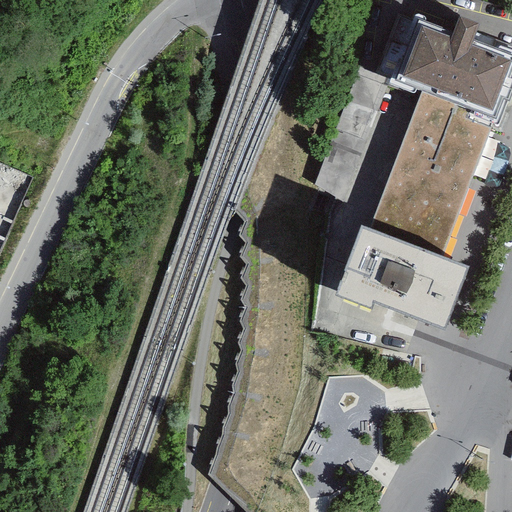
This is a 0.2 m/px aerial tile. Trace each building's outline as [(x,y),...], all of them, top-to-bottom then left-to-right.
[(411,19),(386,85),(419,97),(494,125),(511,75),(511,57),(473,43),(481,20),(461,13),(453,35),(411,19)] [(359,75),(320,183),(344,200),(386,85),(359,75)] [(219,459),(211,475),(241,499),(253,511),(258,511),(304,383),(312,335),(306,193),(290,78),(274,117),(258,157),(236,210),(242,216),(248,223),(242,237),(249,244),(243,258),(251,265),(243,279),(250,288),(245,301),(250,309),(243,322),(249,330),(241,342),(246,351),(240,364),(241,374),(235,387),(238,393),(231,407),(232,416),(225,431),(227,434),(219,450),(219,459)] [(448,251),(495,125),(494,125),(419,97),(373,223),(448,251)] [(452,326),(476,261),(448,251),(373,223),(365,220),(338,293),(374,307),(377,298),(452,326)]
